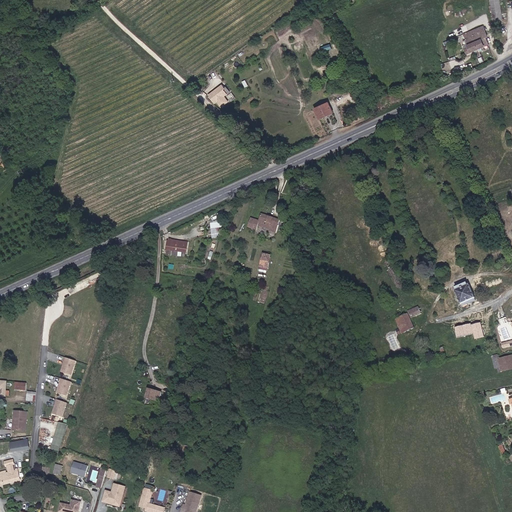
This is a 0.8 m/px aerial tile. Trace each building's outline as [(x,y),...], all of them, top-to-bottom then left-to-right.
[(501,0),(485,0),(488,21),(498,20),(496,1),(502,0),(501,0)] [(480,39),(485,37),(484,29),(458,39),(462,49),(457,51),(459,58),(483,47),(480,39)] [(222,83),(209,93),(211,97),(215,102),(217,100),(222,105),(229,100),(224,94),(230,90),(226,85),(225,86),(222,83)] [(333,114),(329,104),(315,110),(319,120),(333,114)] [(271,229),(273,223),(255,218),(253,225),(244,222),(241,231),(249,233),(250,229),(264,234),(264,235),(270,237),(272,229),(271,229)] [(221,237),(220,228),(212,228),(212,237),(221,237)] [(167,242),(161,244),(159,255),(176,258),(179,244),(167,242)] [(265,273),(270,257),(259,253),(254,269),(265,273)] [(475,299),(469,287),(467,288),(457,292),(455,293),(462,308),(467,305),(466,303),(475,299)] [(418,306),(408,310),(411,318),(421,314),(418,306)] [(409,318),(407,313),(395,317),(402,333),(413,329),(409,318)] [(480,322),(470,324),(473,334),(474,339),(483,337),(480,322)] [(462,326),(465,336),(473,334),(470,324),(462,326)] [(462,326),(454,327),(456,338),(465,336),(462,326)] [(502,349),(511,345),(511,340),(501,343),(502,349)] [(498,359),(502,371),(511,367),(511,356),(511,355),(498,359)] [(76,361),(64,357),(59,371),(71,375),(76,361)] [(70,382),(61,379),(57,393),(66,396),(70,382)] [(16,381),(15,389),(27,390),(27,382),(16,381)] [(150,403),(153,394),(141,389),(138,398),(150,403)] [(36,401),(37,392),(28,391),(27,400),(36,401)] [(66,404),(57,401),(52,415),(62,418),(66,404)] [(23,432),(24,422),(21,422),(22,413),(12,412),(11,431),(23,432)] [(60,421),(51,448),(60,451),(68,424),(60,421)] [(51,440),(55,426),(46,422),(41,437),(51,440)] [(0,487),(19,483),(16,472),(16,471),(14,471),(14,473),(13,473),(11,467),(13,467),(11,462),(4,465),(5,469),(6,468),(8,475),(5,475),(4,473),(0,474),(0,487)] [(80,478),(82,467),(68,464),(66,474),(80,478)] [(109,478),(111,471),(104,469),(102,476),(109,478)] [(55,479),(57,472),(50,470),(48,477),(55,479)] [(112,504),(115,494),(117,495),(119,486),(109,483),(106,492),(104,491),(101,502),(112,504)] [(143,503),(147,487),(143,486),(142,489),(139,488),(134,505),(141,507),(140,510),(148,511),(157,511),(159,508),(143,503)] [(189,511),(194,498),(182,494),(179,508),(176,507),(174,511),(189,511)] [(64,503),(64,507),(57,506),(55,511),(69,511),(72,505),(64,503)]
